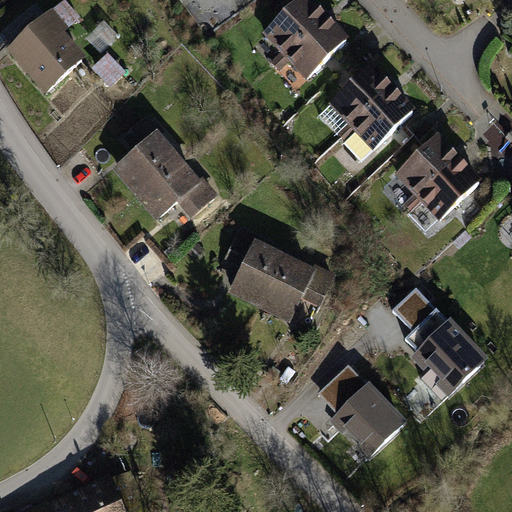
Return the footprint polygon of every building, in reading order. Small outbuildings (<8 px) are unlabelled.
[(299,0),(259,39),(282,64),(325,24),(302,0),(299,0)] [(80,20),(63,1),(3,55),(43,99),(83,63),(60,38),(80,20)] [(345,46),(325,24),(282,64),(303,85),(345,46)] [(101,25),(83,42),(97,57),(115,40),(101,25)] [(89,73),(108,91),(124,75),(105,57),(89,73)] [(326,110),(349,134),(389,95),(366,73),(326,110)] [(411,118),(389,95),(349,134),(371,157),(411,118)] [(108,179),(130,204),(174,167),(155,144),(163,138),(146,118),(120,140),(135,157),(108,179)] [(507,147),(511,129),(511,128),(494,123),(489,142),(507,147)] [(393,182),(415,205),(457,166),(435,142),(393,182)] [(477,187),(457,166),(415,205),(435,227),(477,187)] [(193,188),(174,167),(130,204),(151,231),(176,211),(187,224),(214,202),(199,183),(193,188)] [(222,263),(240,272),(251,250),(256,252),(260,243),(238,232),(222,263)] [(225,301),(257,317),(283,266),(256,252),(251,250),(240,272),(225,301)] [(307,279),(283,266),(257,317),(285,331),(300,304),(311,281),(307,279)] [(311,271),(307,279),(311,281),(300,304),(316,312),(331,281),(311,271)] [(419,291),(394,313),(414,336),(407,342),(419,356),(416,360),(453,401),(489,368),(419,291)] [(405,432),(350,372),(322,398),(340,417),(334,422),(371,462),(405,432)] [(149,511),(133,469),(109,476),(106,471),(20,511),(149,511)]
